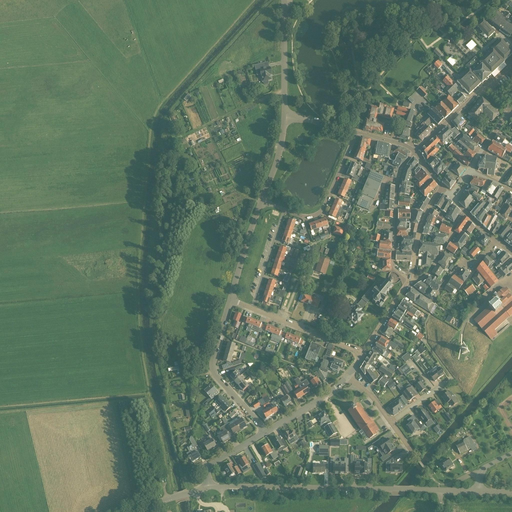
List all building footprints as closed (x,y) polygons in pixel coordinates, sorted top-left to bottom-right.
[(511,24),(508,21),(497,11),(488,19),(493,24),(492,25),(499,31),(500,32),(508,38),(510,36),(511,33),(511,24)] [(511,24),(511,14),(511,16),(505,12),(502,16),(508,21),(511,24)] [(477,26),(482,32),(489,26),(483,20),(477,26)] [(494,32),(489,26),(482,32),(488,38),(494,32)] [(504,62),(511,54),(511,51),(501,40),(488,52),(490,53),(471,71),(469,70),(457,82),(469,95),(482,83),(482,84),(504,62)] [(442,65),(438,61),(434,65),(438,70),(442,66),(441,66),(442,65)] [(262,82),(263,82),(263,83),(264,84),(265,85),(267,85),(268,84),(268,83),(268,82),(268,81),(272,80),(271,76),(272,76),(270,67),(269,68),(267,63),(255,66),(257,75),(261,75),(262,82)] [(456,89),(458,87),(453,82),(453,83),(447,77),(446,78),(443,81),(447,86),(445,88),(442,85),(441,87),(447,94),(447,93),(449,95),(451,97),(453,95),(457,91),(456,89)] [(199,92),(197,93),(198,95),(205,93),(203,87),(198,89),(199,92)] [(427,94),(420,87),(417,90),(421,95),(424,98),(427,94)] [(442,102),(452,112),(458,106),(448,96),(447,98),(443,94),(438,98),(442,102)] [(459,105),(465,99),(460,94),(456,98),(454,99),(459,105)] [(473,119),(474,120),(476,121),(482,114),(492,122),(499,114),(489,106),(490,105),(482,98),(468,115),(473,119)] [(445,119),(452,112),(442,102),(435,109),(445,119)] [(380,130),(383,130),(383,129),(383,128),(384,124),(381,124),(378,123),(378,122),(376,119),(375,118),(376,114),(383,116),(383,118),(384,118),(391,120),(392,116),(390,116),(391,113),(393,113),(394,109),(386,107),(386,106),(385,106),(385,107),(382,106),(382,105),(378,104),(377,108),(370,106),(368,115),(369,115),(369,117),(368,117),(369,118),(368,120),(366,120),(363,130),(366,131),(371,132),(372,130),(379,132),(380,130)] [(397,111),(396,114),(402,116),(406,117),(409,110),(399,107),(398,107),(397,110),(406,113),(397,111)] [(432,120),(438,126),(441,122),(440,121),(442,118),(434,110),(433,109),(433,110),(431,112),(430,112),(427,115),(432,120)] [(408,113),(405,121),(408,122),(411,123),(413,115),(414,111),(409,110),(408,113)] [(459,115),(455,119),(458,123),(457,124),(458,125),(460,127),(465,122),(461,117),(459,115)] [(423,128),(421,131),(426,137),(431,132),(425,127),(427,125),(432,121),(427,116),(422,121),(421,122),(419,124),(423,128)] [(458,123),(455,119),(451,122),(457,129),(458,131),(459,130),(460,131),(462,129),(460,127),(458,125),(457,124),(458,123)] [(448,126),(442,132),(448,139),(451,137),(454,139),(460,134),(458,132),(454,128),(452,131),(448,126)] [(421,141),(426,137),(421,131),(417,127),(415,129),(418,132),(417,133),(418,133),(416,135),(421,141)] [(403,129),(400,137),(408,139),(409,138),(410,130),(403,129)] [(448,139),(442,132),(437,136),(441,141),(443,144),(444,143),(447,140),(448,141),(447,142),(449,144),(451,142),(448,139)] [(504,142),(506,139),(504,138),(498,134),(494,139),(496,141),(502,145),(504,142)] [(471,141),(464,135),(462,137),(459,141),(468,149),(472,152),(472,151),(473,152),(478,146),(471,141)] [(481,145),(485,140),(477,135),(474,139),(472,141),(477,145),(479,143),(481,145)] [(420,152),(427,163),(434,156),(439,151),(435,146),(439,143),(442,146),(444,145),(444,144),(444,143),(443,144),(441,141),(440,141),(436,137),(420,152)] [(364,138),(361,138),(361,139),(358,148),(354,158),(360,161),(364,163),(367,163),(370,165),(371,161),(372,157),(369,156),(368,160),(365,159),(365,156),(364,155),(366,146),(369,147),(371,141),(366,139),(364,138)] [(462,155),(462,154),(471,162),(475,154),(472,152),(468,149),(459,141),(456,145),(454,143),(452,145),(457,149),(457,150),(462,155)] [(380,162),(382,160),(382,157),(385,157),(386,151),(383,150),(383,149),(380,149),(381,143),(376,142),(375,148),(373,155),(378,156),(377,161),(380,162)] [(494,142),(493,142),(488,151),(502,159),(508,163),(511,159),(506,157),(507,156),(504,154),(506,152),(510,154),(511,150),(511,149),(510,148),(511,147),(507,145),(505,148),(494,142)] [(389,158),(391,146),(381,143),(380,149),(383,149),(383,150),(386,151),(385,157),(389,158)] [(448,149),(452,153),(457,158),(465,164),(467,166),(470,162),(462,155),(457,150),(457,149),(452,145),(448,149)] [(393,153),(398,156),(399,154),(407,159),(410,153),(399,147),(397,147),(394,152),(393,153)] [(398,168),(407,159),(399,154),(398,156),(393,153),(394,152),(391,152),(389,159),(392,161),(390,164),(398,168)] [(433,170),(441,162),(440,162),(434,156),(427,163),(433,170)] [(487,171),(487,175),(494,176),(495,172),(497,170),(498,169),(498,165),(496,162),(497,158),(485,156),(484,160),(480,160),(479,165),(479,166),(478,169),(478,170),(487,171)] [(401,181),(401,182),(408,183),(410,175),(409,175),(410,171),(418,163),(413,158),(407,166),(404,170),(401,181)] [(445,166),(441,162),(433,170),(433,171),(433,170),(437,175),(440,173),(441,174),(443,172),(444,171),(447,168),(445,166)] [(447,168),(457,176),(459,177),(462,173),(464,170),(465,170),(456,162),(453,166),(450,164),(447,168)] [(352,163),(349,169),(355,172),(360,174),(361,171),(359,170),(361,167),(357,166),(358,166),(352,163)] [(417,165),(418,163),(410,171),(409,175),(410,175),(411,173),(412,172),(415,175),(421,169),(417,165)] [(396,178),(398,169),(397,169),(388,166),(387,172),(389,172),(388,177),(396,178)] [(457,177),(457,176),(447,168),(444,171),(448,173),(446,176),(447,176),(443,182),(442,183),(450,190),(455,182),(458,178),(457,177)] [(360,174),(355,172),(349,169),(346,175),(352,178),(354,175),(355,175),(356,175),(359,177),(360,174)] [(430,179),(431,179),(422,170),(414,178),(418,182),(415,184),(420,189),(430,179)] [(511,183),(511,182),(511,170),(505,179),(502,183),(509,186),(511,183)] [(369,198),(373,199),(374,200),(384,177),(378,174),(371,171),(368,178),(365,185),(362,193),(361,195),(369,198)] [(482,188),(486,181),(472,177),(470,185),(482,188)] [(349,187),(351,182),(345,179),(342,184),(349,187)] [(420,192),(424,197),(425,197),(425,198),(426,198),(437,186),(436,185),(432,180),(431,179),(431,180),(419,191),(420,192)] [(484,195),(486,193),(491,196),(491,197),(497,200),(503,190),(497,186),(488,181),(487,181),(487,182),(482,191),(480,193),(484,195)] [(476,201),(479,203),(481,200),(482,199),(478,196),(476,195),(479,190),(470,185),(467,192),(459,203),(465,209),(466,209),(474,199),(476,201)] [(386,186),(385,193),(390,194),(390,192),(394,193),(395,186),(386,186)] [(409,195),(410,187),(400,186),(399,194),(409,195)] [(348,193),(346,192),(340,190),(338,195),(344,198),(345,195),(347,196),(348,193)] [(385,193),(385,200),(394,201),(394,195),(394,193),(390,192),(390,194),(385,193)] [(440,210),(447,198),(443,194),(441,195),(434,205),(440,209),(440,210)] [(365,205),(369,198),(361,195),(357,206),(369,211),(370,207),(365,205)] [(424,197),(422,199),(422,200),(416,209),(422,211),(423,212),(430,200),(426,198),(425,198),(425,197),(424,197)] [(447,214),(452,203),(447,198),(440,210),(447,214)] [(336,199),(334,205),(340,207),(342,202),(336,199)] [(393,211),(394,201),(385,200),(386,200),(386,205),(382,204),(382,210),(385,211),(387,211),(387,210),(393,211)] [(470,214),(474,218),(486,204),(484,202),(481,200),(479,203),(470,214),(470,213),(470,214)] [(486,204),(474,218),(486,229),(489,232),(499,216),(498,215),(492,211),(489,216),(486,214),(492,206),(487,203),(486,204)] [(498,215),(499,216),(500,215),(506,219),(506,220),(511,211),(511,208),(508,206),(509,205),(506,203),(505,204),(498,215)] [(340,207),(334,205),(331,210),(337,213),(340,207)] [(453,223),(460,212),(455,208),(455,207),(454,206),(453,206),(452,205),(447,214),(445,217),(453,223)] [(418,224),(422,212),(411,209),(411,223),(418,224)] [(329,216),(335,218),(336,219),(338,220),(339,217),(341,218),(342,215),(337,213),(331,210),(329,216)] [(436,218),(439,213),(432,210),(429,215),(436,218)] [(398,219),(410,219),(410,211),(398,211),(398,219)] [(429,215),(425,224),(432,227),(436,218),(429,215)] [(503,223),(506,219),(500,215),(499,216),(489,232),(494,236),(501,226),(503,223)] [(459,234),(461,232),(463,230),(470,220),(464,217),(457,226),(454,231),(459,234)] [(406,229),(406,220),(398,220),(397,228),(406,229)] [(470,235),(475,228),(469,222),(463,230),(470,235)] [(317,229),(315,223),(309,225),(311,231),(313,230),(314,234),(318,232),(317,229)] [(408,229),(408,230),(408,233),(411,233),(416,234),(418,225),(412,224),(412,223),(409,223),(409,229),(408,229)] [(435,227),(432,227),(425,224),(422,234),(424,234),(429,235),(430,233),(432,233),(435,227)] [(449,235),(452,228),(442,224),(440,229),(439,231),(449,235)] [(341,236),(343,230),(335,227),(333,234),(341,236)] [(511,231),(505,227),(498,235),(503,239),(504,238),(506,239),(504,241),(511,246),(511,231)] [(385,232),(383,242),(383,243),(391,244),(392,233),(385,232)] [(462,247),(467,240),(469,237),(461,232),(459,234),(456,239),(454,238),(451,242),(453,244),(458,248),(459,249),(460,249),(462,247)] [(484,246),(489,240),(484,236),(483,236),(483,235),(479,232),(477,234),(480,238),(475,244),(478,246),(481,243),(484,246)] [(402,237),(402,245),(412,245),(413,245),(416,234),(411,233),(411,234),(411,235),(410,235),(409,238),(402,237)] [(435,234),(434,233),(433,236),(432,243),(440,244),(444,245),(447,236),(438,235),(437,234),(435,234)] [(379,242),(380,236),(375,235),(374,237),(371,237),(370,241),(378,243),(379,242)] [(294,240),(290,239),(284,236),(282,242),(288,244),(292,245),(294,240)] [(391,251),(391,244),(383,243),(383,242),(380,242),(379,249),(391,251)] [(435,260),(437,256),(440,245),(434,244),(422,242),(421,242),(421,243),(419,254),(423,255),(422,266),(430,267),(430,261),(434,261),(434,259),(435,260)] [(447,249),(454,254),(458,249),(450,243),(447,249)] [(473,258),(480,251),(475,247),(469,254),(473,258)] [(465,256),(470,250),(464,248),(460,253),(463,254),(465,256)] [(391,260),(391,252),(378,250),(377,258),(379,258),(391,260)] [(503,265),(510,258),(503,252),(497,259),(500,261),(496,265),(497,265),(495,267),(497,270),(503,265)] [(411,261),(411,253),(396,253),(396,261),(411,261)] [(445,253),(441,258),(448,263),(453,255),(449,253),(448,255),(445,253)] [(493,253),(489,258),(494,262),(498,257),(493,253)] [(492,262),(493,262),(487,256),(483,262),(487,267),(493,262),(492,262)] [(324,274),(329,261),(321,258),(316,271),(324,274)] [(448,263),(441,258),(438,264),(441,266),(440,268),(444,270),(448,263)] [(511,258),(501,268),(498,271),(499,273),(503,277),(504,278),(507,274),(507,275),(511,270),(511,258)] [(382,270),(391,269),(391,260),(382,259),(382,270)] [(498,282),(503,277),(499,273),(495,277),(483,262),(476,271),(490,288),(490,289),(491,289),(490,289),(498,282),(499,282),(498,282)] [(437,280),(440,282),(446,272),(443,271),(436,266),(431,273),(438,278),(437,280)] [(454,275),(456,277),(464,282),(470,274),(462,268),(458,274),(457,272),(454,275)] [(482,283),(484,282),(478,274),(472,279),(478,287),(482,283)] [(458,291),(464,282),(456,277),(454,275),(448,284),(455,289),(458,291)] [(436,281),(437,280),(434,278),(434,279),(430,276),(424,283),(430,287),(431,286),(435,280),(436,281)] [(389,279),(389,280),(388,280),(387,280),(384,283),(381,287),(380,288),(378,291),(376,288),(372,293),(375,295),(373,297),(373,298),(373,301),(375,303),(379,303),(376,305),(380,308),(383,304),(384,303),(387,298),(385,296),(392,286),(391,285),(392,284),(393,282),(391,281),(389,279)] [(442,283),(440,282),(437,280),(436,281),(435,280),(431,286),(438,290),(442,283)] [(361,299),(362,300),(367,303),(367,304),(373,297),(375,295),(372,293),(376,288),(378,291),(380,288),(381,287),(375,282),(367,292),(361,299)] [(430,287),(424,283),(423,283),(422,282),(414,287),(421,292),(426,295),(431,287),(430,287)] [(451,294),(455,289),(448,284),(445,289),(451,294)] [(468,296),(476,290),(470,284),(463,290),(468,296)] [(431,287),(426,295),(432,299),(437,291),(431,287)] [(406,295),(414,302),(420,295),(411,288),(406,295)] [(511,298),(509,295),(510,293),(506,289),(505,290),(504,290),(494,299),(495,301),(488,306),(489,307),(474,320),(477,324),(488,336),(491,340),(498,334),(494,331),(509,317),(511,314),(511,298)] [(322,302),(323,298),(311,294),(311,295),(304,293),(301,302),(307,304),(309,305),(317,308),(318,305),(320,301),(322,302)] [(429,311),(434,305),(420,295),(414,302),(429,311)] [(326,308),(331,299),(327,297),(322,306),(326,308)] [(419,313),(415,310),(411,308),(412,307),(413,305),(404,299),(399,306),(409,312),(414,316),(420,319),(422,315),(419,313)] [(366,305),(367,303),(362,300),(360,302),(355,308),(354,308),(351,311),(352,312),(348,317),(353,321),(352,322),(355,325),(355,324),(357,322),(358,323),(364,316),(361,314),(362,313),(362,312),(361,311),(362,310),(361,310),(366,305)] [(399,307),(396,312),(399,314),(399,315),(402,317),(404,314),(408,317),(412,319),(414,316),(399,307)] [(399,314),(396,312),(392,317),(399,321),(400,322),(401,320),(405,322),(404,324),(413,329),(415,325),(407,320),(406,319),(402,317),(399,315),(399,314)] [(233,321),(235,321),(233,327),(238,329),(240,323),(238,323),(241,315),(236,314),(233,321)] [(252,329),(253,326),(255,321),(248,318),(247,319),(244,318),(243,322),(246,323),(249,325),(248,327),(252,329)] [(399,331),(401,328),(397,326),(398,324),(391,319),(387,325),(394,330),(395,328),(399,331)] [(264,326),(261,325),(262,324),(255,321),(253,326),(260,329),(260,328),(263,329),(264,326)] [(388,338),(389,338),(393,330),(386,326),(381,334),(388,338)] [(281,333),(281,331),(274,329),(272,334),(279,337),(279,336),(282,337),(284,334),(281,333)] [(291,344),(292,341),(294,337),(287,334),(287,335),(284,334),(282,337),(285,338),(285,339),(288,340),(287,342),(288,342),(287,343),(291,344)] [(380,336),(377,343),(385,348),(387,344),(395,349),(397,345),(392,342),(391,343),(380,336)] [(253,344),(250,342),(252,338),(248,337),(246,341),(245,344),(252,347),(253,344)] [(304,342),(300,340),(301,339),(294,337),(292,341),(299,344),(302,345),(304,342)] [(404,345),(395,339),(393,342),(402,348),(404,345)] [(228,343),(226,349),(234,351),(236,345),(228,343)] [(378,353),(382,356),(385,352),(389,355),(391,352),(376,343),(372,350),(378,353)] [(323,359),(324,355),(327,350),(312,344),(305,360),(315,363),(317,357),(323,359)] [(423,347),(422,345),(417,350),(421,354),(426,351),(423,347)] [(234,351),(226,349),(225,355),(232,357),(234,351)] [(374,360),(375,359),(378,360),(380,356),(378,354),(377,355),(371,351),(368,356),(374,360)] [(230,364),(232,357),(225,355),(223,361),(230,364)] [(378,363),(374,360),(368,356),(364,363),(371,366),(372,365),(375,367),(378,363)] [(330,357),(328,362),(329,362),(329,363),(332,365),(341,368),(342,369),(344,364),(343,363),(330,357)] [(329,362),(328,362),(322,360),(319,369),(327,372),(328,370),(338,373),(340,369),(341,369),(341,368),(332,365),(329,363),(329,362)] [(365,375),(371,384),(376,380),(379,376),(376,371),(373,373),(371,371),(372,368),(374,369),(375,367),(372,365),(371,366),(364,363),(360,369),(365,374),(365,375)] [(391,378),(394,373),(382,365),(379,370),(391,378)] [(438,369),(434,372),(439,378),(444,375),(440,369),(441,368),(438,365),(436,366),(438,369)] [(230,377),(234,382),(240,377),(236,372),(230,377)] [(430,377),(434,382),(439,378),(434,372),(430,374),(429,372),(427,374),(429,377),(430,377)] [(316,378),(314,380),(311,376),(308,378),(311,382),(310,382),(315,388),(321,385),(316,378)] [(234,382),(238,387),(244,381),(240,377),(234,382)] [(384,387),(388,381),(383,377),(378,383),(384,387)] [(413,383),(415,386),(420,393),(425,389),(422,385),(425,382),(421,377),(418,380),(420,382),(418,384),(415,381),(413,383)] [(248,386),(244,381),(238,387),(243,392),(247,388),(249,386),(248,386)] [(297,385),(303,396),(310,392),(306,386),(302,388),(299,383),(297,385)] [(286,395),(290,394),(285,385),(281,387),(286,395)] [(296,389),(297,391),(294,394),(297,399),(303,396),(297,385),(294,386),(296,389)] [(212,399),(218,393),(211,386),(205,391),(212,399)] [(410,401),(415,397),(412,392),(414,390),(412,387),(404,393),(410,401)] [(453,407),(459,402),(454,396),(452,398),(448,392),(441,397),(447,404),(448,403),(449,402),(453,407)] [(278,411),(275,405),(273,402),(269,404),(268,402),(270,401),(267,396),(263,399),(264,401),(267,407),(268,409),(272,415),(278,411)] [(215,412),(226,402),(221,397),(214,402),(217,405),(213,409),(208,413),(210,416),(215,412)] [(284,406),(291,403),(287,397),(281,400),(284,406)] [(398,400),(388,408),(394,416),(399,412),(401,411),(404,408),(406,407),(406,406),(406,405),(400,398),(398,400)] [(208,399),(202,404),(205,407),(211,402),(208,399)] [(217,414),(221,410),(223,409),(226,412),(231,407),(226,402),(215,412),(217,414)] [(439,409),(441,408),(439,404),(437,406),(434,403),(429,406),(434,413),(439,409)] [(375,432),(379,430),(372,421),(372,420),(371,419),(370,420),(359,404),(355,407),(354,405),(353,407),(351,408),(352,409),(348,411),(361,431),(363,430),(370,439),(377,434),(375,432)] [(272,415),(268,409),(262,413),(266,419),(272,415)] [(431,420),(424,410),(418,414),(425,424),(431,420)] [(320,426),(327,423),(328,426),(324,428),(330,437),(337,433),(331,424),(324,412),(315,418),(320,426)] [(443,416),(448,422),(451,420),(447,413),(443,416)] [(411,423),(406,426),(413,434),(419,430),(422,428),(416,419),(413,416),(407,421),(409,420),(411,423)] [(239,421),(236,423),(240,430),(246,427),(241,419),(239,417),(237,418),(239,421)] [(236,423),(231,426),(229,423),(225,425),(229,432),(232,430),(234,434),(240,430),(236,423)] [(226,434),(229,432),(225,425),(219,429),(222,434),(219,436),(223,443),(230,439),(226,434)] [(442,430),(438,425),(436,427),(433,429),(437,434),(442,430)] [(288,441),(290,445),(294,443),(298,440),(299,440),(296,436),(293,431),(289,433),(288,432),(283,435),(288,441)] [(187,454),(189,457),(192,462),(200,457),(197,452),(195,448),(198,446),(192,436),(191,437),(189,440),(192,445),(187,448),(189,452),(187,454)] [(216,446),(212,439),(210,436),(207,438),(209,441),(203,445),(207,451),(212,448),(213,449),(217,447),(216,446)] [(460,454),(467,450),(475,446),(470,437),(463,440),(464,441),(456,445),(460,454)] [(273,441),(278,450),(281,448),(283,450),(288,447),(284,441),(282,443),(279,438),(273,441)] [(383,450),(391,445),(391,444),(388,439),(379,445),(382,451),(383,450)] [(262,448),(262,449),(261,449),(266,457),(270,454),(273,460),(278,457),(273,449),(271,450),(268,445),(265,447),(264,447),(262,448)] [(392,446),(391,445),(383,450),(386,455),(382,457),(380,458),(383,462),(390,457),(388,454),(392,451),(395,450),(394,449),(395,449),(392,445),(392,446)] [(249,465),(245,457),(238,461),(241,465),(239,466),(241,469),(243,468),(245,473),(249,470),(247,466),(249,465)] [(393,458),(388,462),(390,464),(390,472),(391,472),(391,473),(394,473),(401,473),(402,465),(397,465),(393,458)] [(330,459),(330,467),(333,467),(333,474),(339,474),(339,462),(334,462),(334,459),(330,459)] [(339,462),(339,474),(345,474),(345,468),(348,468),(348,459),(344,459),(344,462),(339,462)] [(446,472),(454,467),(449,459),(441,464),(446,472)] [(313,465),(313,473),(318,473),(321,473),(325,473),(325,466),(327,466),(327,462),(323,462),(323,465),(318,465),(313,465)] [(223,468),(228,477),(234,474),(235,476),(241,473),(238,467),(234,469),(231,463),(223,468)] [(265,477),(258,463),(253,466),(261,479),(265,477)] [(299,467),(295,477),(300,478),(303,469),(299,467)]
